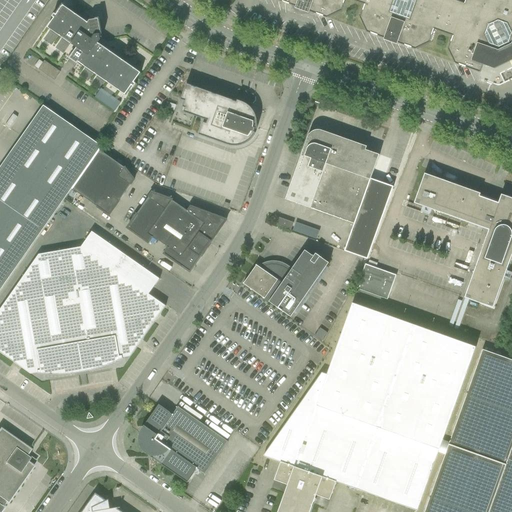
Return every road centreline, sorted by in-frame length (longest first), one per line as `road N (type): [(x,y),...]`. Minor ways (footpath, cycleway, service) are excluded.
road 1 (unclassified): [(96,451),(251,220),(304,69)]
road 2 (unknown): [(0,292),(39,233),(76,209),(201,294)]
road 3 (unclassified): [(511,144),(304,69)]
road 4 (unknown): [(251,220),(330,259),(295,326)]
road 5 (unclassified): [(304,69),(229,42),(163,0)]
